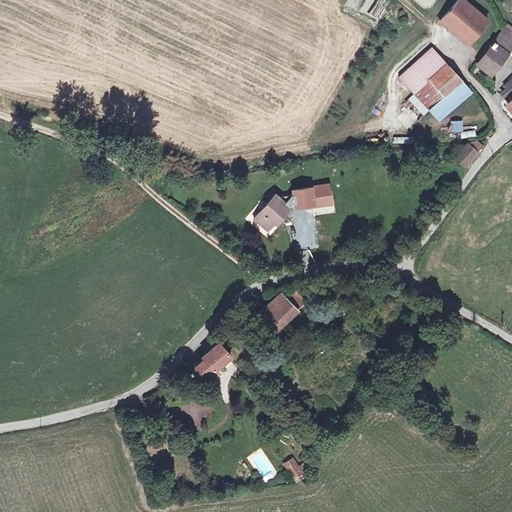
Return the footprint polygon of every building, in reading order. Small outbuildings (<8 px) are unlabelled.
[(463,0),(457,0),(439,21),(466,44),(487,20),(463,0)] [(487,53),(478,64),(490,73),(506,53),(505,52),(511,43),(511,34),(505,28),(504,28),(485,52),(487,53)] [(433,47),(399,77),(415,94),(410,98),(424,114),(430,109),(461,81),(463,80),(433,47)] [(507,90),(501,95),(505,99),(511,92),(511,80),(504,87),(507,90)] [(461,81),(430,109),(439,119),(471,92),(461,81)] [(463,131),(462,120),(450,120),(450,131),(463,131)] [(472,137),(468,143),(477,151),(482,145),(472,137)] [(468,143),(455,158),(464,166),(477,151),(468,143)] [(282,196),(280,199),(289,206),(291,203),(295,202),(296,206),(313,202),(314,205),(327,202),(325,193),(330,192),(328,182),(293,189),(294,194),(282,196)] [(275,194),(254,219),(268,230),(280,215),(282,217),(290,208),(289,207),(289,206),(280,199),(276,196),(275,194)] [(287,299),(297,310),(306,302),(295,291),(287,299)] [(281,292),(257,315),(274,332),(297,310),(287,299),(281,292)] [(205,359),(195,367),(207,380),(217,372),(215,369),(230,356),(218,343),(203,356),(205,359)] [(209,415),(205,404),(187,410),(191,421),(209,415)] [(305,428),(310,434),(317,427),(312,422),(305,428)] [(293,458),(285,464),(296,481),(304,475),(293,458)]
